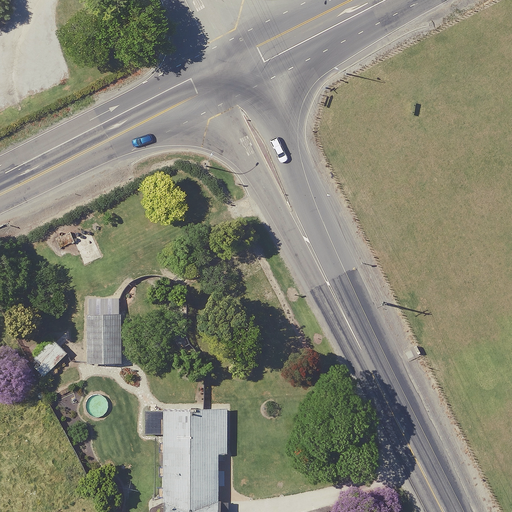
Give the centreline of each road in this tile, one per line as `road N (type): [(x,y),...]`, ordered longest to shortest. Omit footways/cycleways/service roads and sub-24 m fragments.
road 1 (trunk): [(443,511),(222,73)]
road 2 (trunk): [(0,194),(198,93),(222,73)]
road 3 (primary): [(222,73),(258,45),(352,0)]
